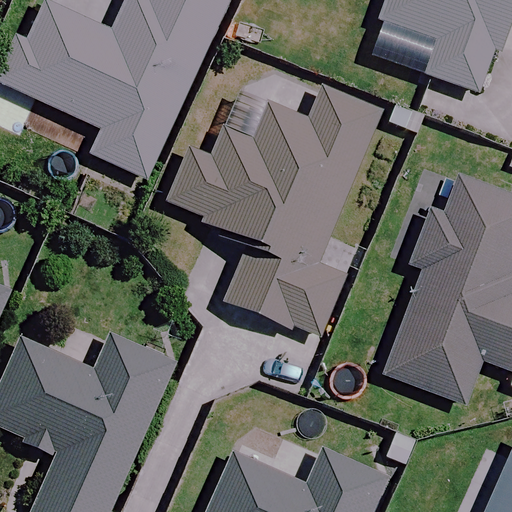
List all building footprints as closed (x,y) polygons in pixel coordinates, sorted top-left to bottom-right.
[(232,0),(133,0),(114,40),(46,7),(7,88),(103,135),(93,157),(145,182),(232,0)] [(511,0),(390,0),(382,25),(438,44),(426,79),(475,96),(495,39),(511,44),(511,0)] [(387,118),(327,92),(312,126),(272,108),(253,149),(207,128),(170,211),(253,248),(227,306),(318,347),(346,284),(318,271),(387,118)] [(511,288),(511,199),(458,180),(443,220),(434,217),(415,268),(425,272),(386,378),(464,407),(481,363),(511,374),(511,298),(508,298),(511,288)] [(108,511),(172,370),(112,343),(97,378),(23,345),(0,395),(0,433),(58,459),(33,511),(108,511)] [(372,511),(386,483),(285,437),(268,475),(235,459),(210,511),(372,511)] [(511,511),(511,466),(492,511),(511,511)]
